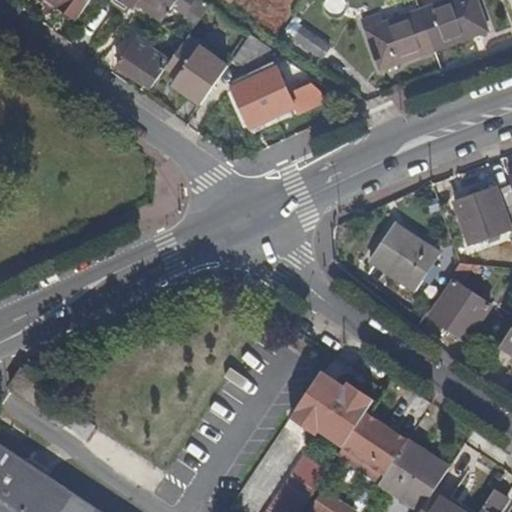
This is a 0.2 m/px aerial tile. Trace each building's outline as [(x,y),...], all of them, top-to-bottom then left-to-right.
[(87,0),(45,0),(74,20),(87,0)] [(105,0),(104,2),(121,13),(123,15),(127,9),(131,3),(157,21),(161,15),(171,0),(105,0)] [(204,9),(190,0),(171,0),(161,15),(173,24),(170,29),(183,37),(204,9)] [(437,0),(415,8),(430,49),(482,30),(471,0),(437,0)] [(121,13),(104,2),(101,7),(117,18),(121,13)] [(157,21),(131,3),(127,9),(152,27),(157,21)] [(376,69),(430,49),(415,8),(381,20),(378,10),(370,13),(371,16),(362,19),(361,16),(357,17),(376,69)] [(303,28),(293,41),(322,61),(323,61),(333,47),(303,28)] [(246,35),(228,60),(243,70),(260,45),(246,35)] [(164,65),(165,63),(133,40),(113,67),(146,90),(158,73),(164,65)] [(167,86),(196,106),(223,67),(195,48),(192,53),(179,44),(165,63),(164,65),(176,73),(170,81),(167,86)] [(176,73),(164,65),(158,73),(170,81),(176,73)] [(273,69),(229,87),(246,129),(290,110),(273,69)] [(328,92),(310,79),(297,87),(305,103),(328,92)] [(511,202),(508,192),(505,182),(492,186),(491,183),(447,199),(461,241),(505,226),(509,238),(511,236),(511,202)] [(394,223),(371,259),(416,290),(440,254),(394,223)] [(459,264),(449,280),(453,282),(430,317),(466,342),(490,306),(459,285),(468,272),(472,274),(479,266),(459,264)] [(511,311),(491,344),(511,357),(511,311)] [(83,382),(100,417),(127,406),(135,424),(115,433),(191,484),(229,425),(264,372),(248,361),(228,317),(83,382)] [(49,389),(21,369),(9,386),(37,406),(49,389)] [(358,416),(365,405),(350,396),(352,393),(316,370),(289,412),(306,423),(340,444),(350,428),(358,416)] [(82,417),(66,406),(59,417),(75,428),(82,417)] [(127,406),(100,417),(104,426),(115,433),(135,424),(127,406)] [(376,481),(401,443),(358,416),(350,428),(340,444),(336,452),(364,471),(362,475),(375,483),(376,481)] [(444,468),(403,440),(401,443),(376,481),(418,509),(429,491),(444,468)] [(272,442),(229,509),(232,511),(246,511),(263,487),(265,488),(288,452),(272,442)] [(98,511),(0,446),(0,511),(98,511)] [(281,493),(306,505),(323,470),(297,458),(281,493)] [(498,511),(507,499),(491,488),(475,511),(498,511)] [(461,511),(429,491),(418,509),(415,511),(461,511)] [(342,511),(318,496),(308,511),(342,511)]
